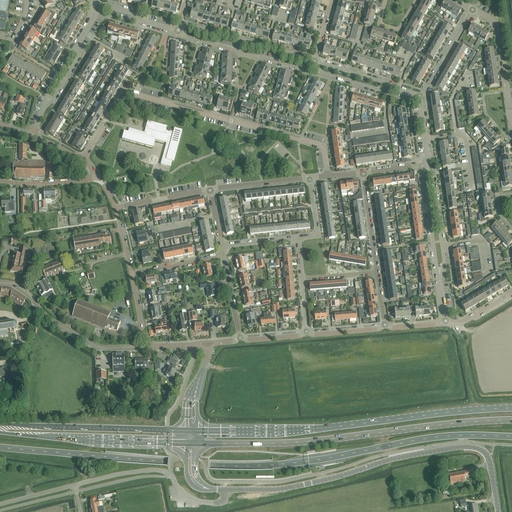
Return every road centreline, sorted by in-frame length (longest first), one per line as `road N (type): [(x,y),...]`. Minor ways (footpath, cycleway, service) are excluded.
road 1 (unclassified): [(498,511),(488,457),(462,446),(276,490),(225,490)]
road 2 (residential): [(328,176),(323,146),(124,91),(82,160)]
road 3 (primary): [(195,443),(286,444),(511,421)]
road 4 (primary): [(511,409),(293,431),(196,430)]
road 5 (primary): [(0,432),(186,443)]
road 6 (primary): [(186,430),(0,424)]
road 7 (residential): [(127,348),(96,346),(17,285),(0,282)]
road 8 (unclassified): [(311,65),(176,29)]
road 9 (unclassified): [(315,59),(181,23)]
road 10 (unclassified): [(511,124),(495,24),(472,10)]
